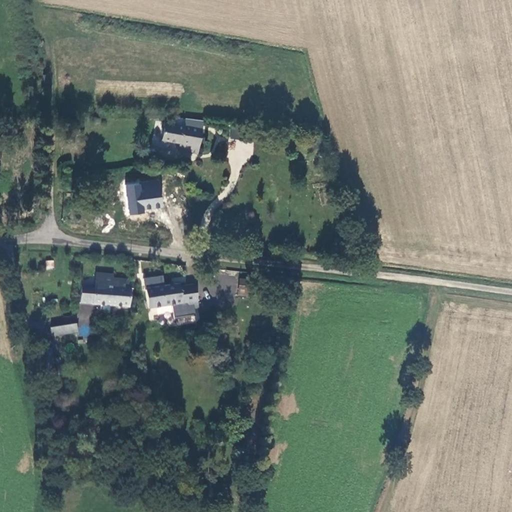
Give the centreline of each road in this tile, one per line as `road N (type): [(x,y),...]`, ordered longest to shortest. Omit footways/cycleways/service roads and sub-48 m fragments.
road 1 (track): [(235,260),(511,295)]
road 2 (unclassified): [(0,242),(51,238),(235,260)]
road 3 (unknown): [(51,158),(203,158),(212,134)]
road 4 (track): [(51,238),(51,113)]
